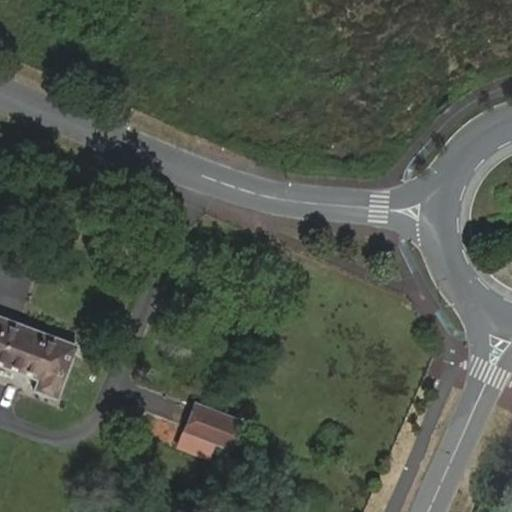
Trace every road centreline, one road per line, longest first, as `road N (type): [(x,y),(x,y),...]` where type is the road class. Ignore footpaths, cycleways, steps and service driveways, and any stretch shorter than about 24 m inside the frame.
road 1 (unclassified): [(438,221),(405,208),(267,197),(0,85)]
road 2 (tertiary): [(428,511),(511,323)]
road 3 (tertiary): [(511,116),(474,137),(454,162),(438,221)]
road 4 (tertiary): [(438,221),(459,283),(511,322)]
